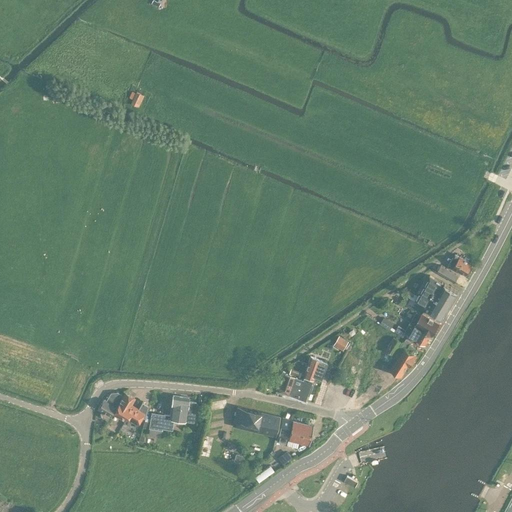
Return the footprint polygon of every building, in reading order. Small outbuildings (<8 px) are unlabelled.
[(130,105),(138,109),(143,96),(133,91),(129,98),(133,100),(130,105)] [(452,267),(465,275),(473,262),(459,254),(459,255),(456,253),(452,259),(451,259),(448,264),(452,267)] [(436,271),(454,282),(458,274),(440,264),(436,271)] [(408,289),(405,294),(410,297),(414,300),(423,305),(428,308),(442,317),(458,291),(444,282),(429,274),(417,294),(408,289)] [(410,320),(413,321),(415,322),(422,327),(421,329),(430,335),(431,334),(432,335),(440,321),(422,311),(420,313),(419,312),(423,305),(414,300),(410,297),(406,304),(416,310),(410,320)] [(393,323),(383,317),(380,322),(390,328),(393,323)] [(405,330),(410,333),(415,336),(415,337),(425,343),(430,335),(421,329),(422,327),(415,322),(413,321),(410,320),(405,329),(405,330)] [(369,352),(371,349),(372,347),(361,340),(369,329),(363,325),(355,331),(354,332),(351,334),(347,338),(348,339),(347,341),(351,343),(350,345),(359,352),(362,348),(369,352)] [(405,330),(405,329),(397,325),(394,330),(402,335),(405,330)] [(372,347),(371,349),(402,368),(414,349),(414,347),(384,328),(372,347)] [(340,334),(336,340),(344,346),(347,341),(348,339),(347,338),(340,334)] [(359,352),(349,368),(363,376),(365,374),(385,387),(396,370),(369,352),(362,348),(359,352)] [(302,375),(305,376),(313,379),(315,375),(320,378),(327,361),(310,354),(302,374),(302,375)] [(288,372),(282,370),(275,389),(286,393),(290,381),(299,385),(299,384),(302,385),(305,376),(302,375),(302,374),(298,373),(299,370),(290,367),(288,372)] [(313,379),(305,376),(302,385),(299,384),(299,385),(290,381),(286,393),(306,400),(313,379)] [(100,412),(101,415),(107,418),(115,405),(122,394),(117,391),(110,391),(105,399),(103,398),(97,407),(101,410),(100,412)] [(142,417),(144,417),(147,405),(141,401),(138,407),(131,403),(135,397),(126,391),(112,412),(121,416),(121,415),(137,424),(142,417)] [(163,412),(161,426),(171,428),(173,417),(179,418),(192,420),(193,417),(195,401),(187,400),(188,396),(172,394),(169,413),(163,412)] [(231,425),(274,435),(275,435),(280,416),(236,406),(231,425)] [(281,416),(276,439),(285,441),(286,438),(290,418),(281,416)] [(291,419),(285,444),(295,446),(297,441),(308,443),(313,424),(291,419)] [(287,453),(279,459),(282,464),(291,458),(287,453)] [(346,476),(344,480),(353,485),(354,486),(357,481),(349,476),(347,475),(346,476)]
